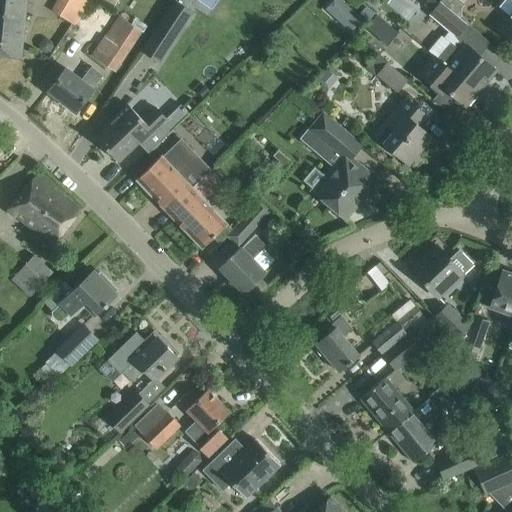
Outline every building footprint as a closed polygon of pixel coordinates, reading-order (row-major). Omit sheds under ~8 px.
[(26,0),(0,0),(0,55),(20,58),(26,0)] [(57,0),(51,10),(77,25),(91,0),(57,0)] [(175,1),(141,51),(158,62),(191,12),(175,1)] [(456,39),(467,25),(440,2),(428,15),(456,39)] [(345,3),(333,16),(351,33),(363,20),(345,3)] [(511,12),(498,30),(511,41),(511,12)] [(387,22),(377,14),(367,27),(377,35),(387,22)] [(114,74),(143,32),(118,15),(90,57),(114,74)] [(451,43),(437,60),(472,89),(479,80),(483,83),(495,69),(466,45),(460,40),(455,46),(451,43)] [(378,56),(368,68),(377,76),(398,93),(408,81),(387,64),(378,56)] [(472,89),(437,60),(434,57),(418,75),(441,94),(445,89),(464,106),(476,92),(472,89)] [(80,80),(65,68),(47,92),(74,113),(102,75),(91,67),(80,80)] [(393,131),(382,143),(408,165),(431,137),(419,127),(428,117),(405,98),(383,123),(393,131)] [(183,108),(180,105),(166,119),(155,108),(142,120),(127,104),(103,128),(105,130),(96,139),(118,162),(137,143),(147,153),(188,114),(185,111),(186,111),(183,108)] [(322,112),(308,129),(314,135),(332,150),(346,132),(347,132),(329,117),(322,112)] [(163,209),(207,167),(184,143),(169,158),(164,153),(136,180),(163,209)] [(322,208),(326,203),(342,217),(361,194),(366,198),(381,182),(344,151),(329,168),(335,172),(316,195),(317,196),(313,200),(312,203),(312,206),(314,209),(316,210),(319,210),(322,208)] [(219,245),(227,236),(233,230),(227,224),(205,201),(223,184),(207,167),(163,209),(201,248),(212,237),(219,245)] [(79,209),(34,177),(9,212),(53,245),(79,209)] [(233,230),(227,236),(237,246),(245,237),(267,213),(257,203),(233,230)] [(255,235),(220,268),(243,292),(264,273),(251,260),(265,246),(255,235)] [(449,259),(436,246),(410,270),(438,298),(473,265),(459,250),(449,259)] [(34,292),(52,273),(33,256),(16,275),(34,292)] [(103,282),(93,271),(51,311),(52,317),(56,320),(62,322),(71,313),(83,302),(95,314),(115,294),(114,293),(117,290),(106,279),(103,282)] [(489,308),(490,306),(504,312),(500,324),(511,328),(511,275),(502,272),(498,284),(488,280),(490,274),(489,274),(478,304),(489,308)] [(381,355),(412,329),(425,319),(415,306),(396,321),(371,342),(381,355)] [(447,306),(435,317),(455,339),(468,327),(447,306)] [(315,344),(339,372),(358,356),(342,337),(352,329),(341,316),(331,324),(334,328),(315,344)] [(464,347),(477,352),(488,322),(474,317),(464,347)] [(82,324),(56,350),(51,355),(65,370),(70,365),(97,339),(82,324)] [(412,329),(381,355),(394,370),(425,344),(412,329)] [(122,372),(132,381),(142,371),(152,381),(176,358),(158,339),(160,337),(154,331),(144,340),(136,332),(107,360),(121,373),(122,372)] [(473,396),(493,379),(485,371),(466,387),(473,396)] [(413,411),(385,377),(360,398),(387,432),(413,411)] [(413,411),(387,432),(413,462),(437,442),(421,422),(439,407),(440,408),(452,399),(440,385),(428,395),(430,397),(413,411)] [(190,389),(178,400),(186,409),(186,410),(196,420),(184,431),(200,448),(199,448),(208,458),(227,439),(218,430),(218,431),(214,427),(229,412),(207,389),(198,397),(190,389)] [(107,419),(119,432),(148,405),(136,392),(107,419)] [(180,426),(166,412),(140,436),(154,451),(180,426)] [(222,490),(230,482),(245,498),(279,464),(255,439),(244,450),(234,440),(203,470),(222,490)] [(474,445),(435,462),(442,479),(481,462),(474,445)] [(511,480),(511,464),(507,453),(471,468),(482,493),(511,480)] [(345,511),(330,496),(313,511),(345,511)] [(279,511),(271,499),(253,511),(279,511)]
